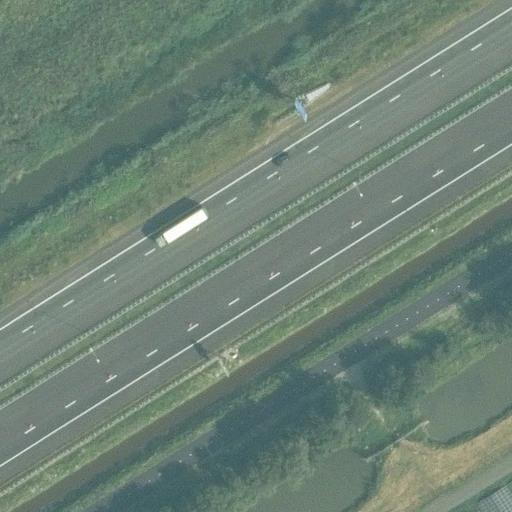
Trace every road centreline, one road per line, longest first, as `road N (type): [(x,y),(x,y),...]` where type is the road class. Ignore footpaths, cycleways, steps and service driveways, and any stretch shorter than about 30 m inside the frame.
road 1 (motorway): [(0,442),(511,119)]
road 2 (motorway): [(511,31),(0,354)]
